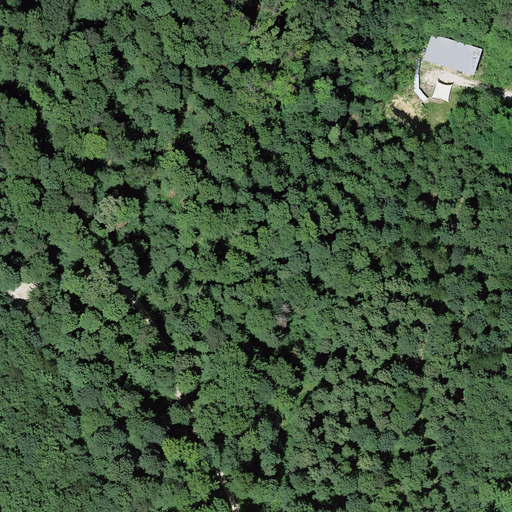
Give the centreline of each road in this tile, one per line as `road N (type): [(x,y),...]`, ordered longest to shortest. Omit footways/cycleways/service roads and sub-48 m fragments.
road 1 (track): [(13,296),(82,274),(130,295),(165,348),(237,511)]
road 2 (track): [(13,296),(55,356),(98,472),(101,511)]
